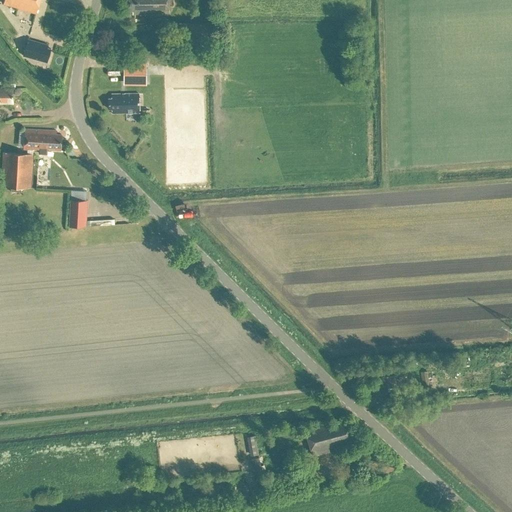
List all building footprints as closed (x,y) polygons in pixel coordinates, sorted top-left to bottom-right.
[(38,12),(41,0),(5,0),(5,2),(38,12)] [(126,0),(126,11),(133,11),(133,14),(145,14),(145,15),(170,15),(170,5),(173,5),(172,0),(126,0)] [(192,46),(217,46),(216,21),(176,22),(176,47),(192,46)] [(49,62),(53,50),(48,49),(49,46),(30,39),(25,55),(49,62)] [(147,61),(124,61),(123,82),(146,82),(147,61)] [(0,103),(12,103),(12,88),(0,87),(0,103)] [(114,111),(141,111),(141,92),(114,93),(114,97),(110,97),(110,110),(114,109),(114,111)] [(149,110),(142,110),(142,121),(150,120),(149,110)] [(25,129),(24,144),(24,149),(33,150),(33,149),(39,149),(39,152),(41,154),(45,154),(47,152),(47,150),(60,150),(61,134),(56,134),(56,130),(25,129)] [(3,152),(1,186),(11,187),(11,191),(21,192),(21,187),(31,187),(33,153),(3,152)] [(70,199),(69,226),(86,225),(88,200),(70,199)] [(420,371),(422,385),(435,384),(434,374),(427,374),(427,371),(420,371)] [(388,391),(386,376),(365,378),(364,378),(365,389),(368,389),(368,393),(388,391)] [(343,426),(342,421),(334,423),(306,431),(306,430),(305,430),(313,455),(333,450),(332,447),(353,442),(348,424),(343,426)] [(247,437),(250,455),(257,454),(254,435),(247,437)] [(257,470),(260,478),(264,476),(262,469),(259,458),(252,459),(253,471),(257,470)]
